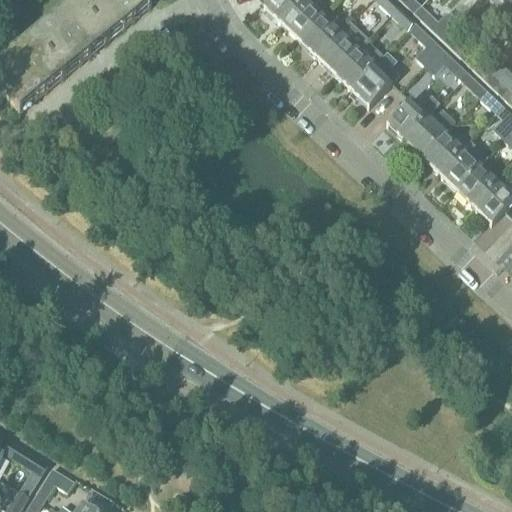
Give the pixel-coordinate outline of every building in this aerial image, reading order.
[(150,11),(141,0),(85,0),(73,10),(104,48),(150,11)] [(279,29),(303,5),(297,0),(274,0),(262,13),(279,29)] [(297,46),(320,21),(311,13),(321,2),(318,0),(307,0),(303,5),(279,29),(297,46)] [(380,0),(395,13),(399,9),(388,0),(380,0)] [(413,18),(421,9),(411,0),(396,0),(395,1),(413,18)] [(505,25),(511,18),(511,0),(496,0),(488,9),(497,17),(488,26),(497,34),(505,25)] [(412,30),(416,26),(399,9),(395,13),(394,13),(412,30)] [(439,43),(458,23),(449,15),(438,26),(421,9),(413,18),(439,43)] [(104,48),(73,10),(29,46),(59,84),(104,48)] [(314,62),(337,38),(320,21),(297,46),(314,62)] [(465,67),(474,58),(459,43),(468,34),(458,23),(439,43),(465,67)] [(436,58),(437,57),(442,51),(416,26),(412,30),(409,33),(436,58)] [(331,79),(355,54),(337,38),(314,62),(331,79)] [(59,84),(29,46),(0,69),(0,96),(18,118),(59,84)] [(464,82),(470,76),(442,51),(437,57),(464,82)] [(349,96),(373,71),(355,54),(331,79),(349,96)] [(483,84),(491,75),(474,58),(465,67),(483,84)] [(373,71),(349,96),(367,113),(390,88),(382,80),(392,69),(383,61),(373,71)] [(500,100),(508,91),(491,75),(483,84),(500,100)] [(478,102),(487,93),(470,76),(464,82),(461,85),(478,102)] [(511,112),(511,94),(508,91),(500,100),(511,112)] [(495,119),(504,109),(487,93),(478,102),(495,119)] [(402,147),(426,122),(439,109),(431,102),(418,115),(407,105),(384,129),(402,147)] [(511,116),(504,109),(495,119),(511,134),(511,116)] [(419,163),(443,139),(455,126),(444,116),(432,128),(426,122),(402,147),(419,163)] [(437,180),(460,155),(443,139),(419,163),(437,180)] [(454,196),(478,172),(460,155),(437,180),(454,196)] [(472,213),(495,189),(478,172),(454,196),(472,213)] [(511,204),(495,189),(472,213),(490,230),(504,215),(511,223),(511,204)] [(24,488),(36,494),(50,472),(27,458),(20,470),(31,477),(24,488)] [(30,503),(42,510),(55,489),(67,496),(74,485),(51,470),(50,472),(36,494),(30,503)] [(21,511),(23,509),(13,503),(7,511),(21,511)]
